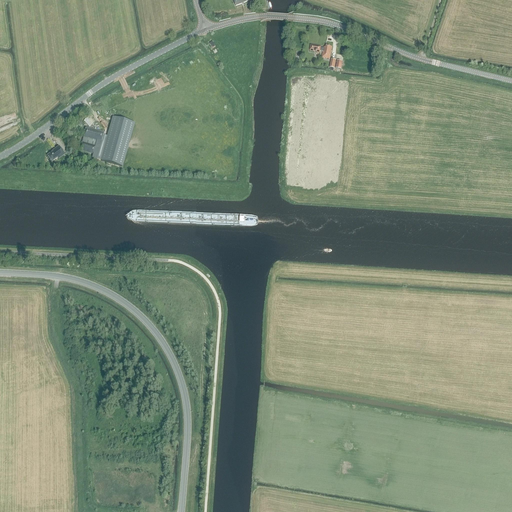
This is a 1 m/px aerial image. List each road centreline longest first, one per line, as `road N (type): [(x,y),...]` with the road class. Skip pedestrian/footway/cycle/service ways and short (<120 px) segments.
road 1 (secondary): [(0,271),(82,281),(130,306),(156,333),(185,403),(180,511)]
road 2 (tertiary): [(511,81),(420,59),(333,23),(266,15)]
road 3 (tertiary): [(0,156),(101,84),(205,29)]
